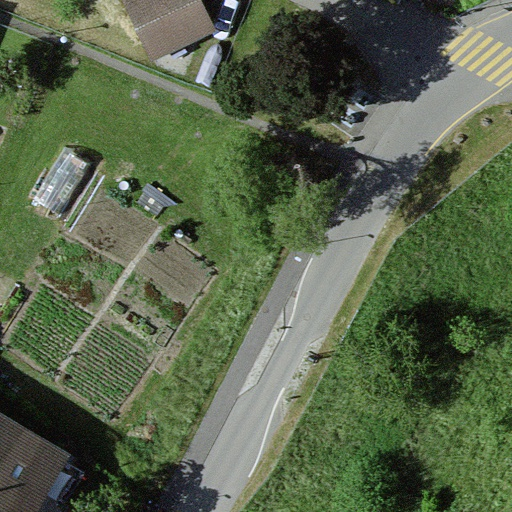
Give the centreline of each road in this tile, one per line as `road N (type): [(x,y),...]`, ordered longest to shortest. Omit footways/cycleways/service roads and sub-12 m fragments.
road 1 (residential): [(197,511),(386,167),(463,73)]
road 2 (residential): [(463,73),(338,0)]
